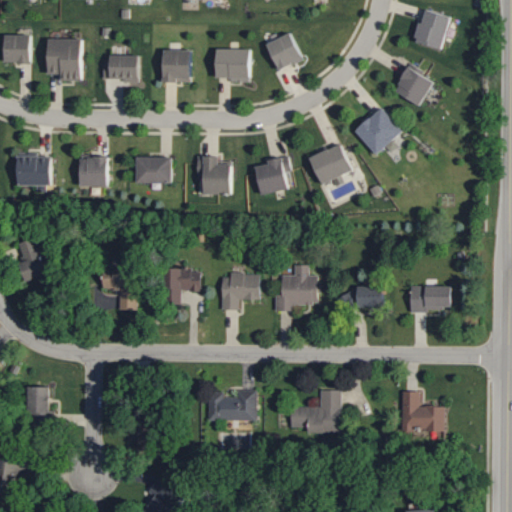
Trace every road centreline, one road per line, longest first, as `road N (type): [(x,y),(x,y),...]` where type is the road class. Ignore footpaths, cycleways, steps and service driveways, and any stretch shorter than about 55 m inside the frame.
road 1 (residential): [(509,355),(55,350),(19,331),(0,306)]
road 2 (tertiary): [(508,511),(511,30)]
road 3 (residential): [(0,104),(56,121),(249,123),(326,94),(363,51),(381,0)]
